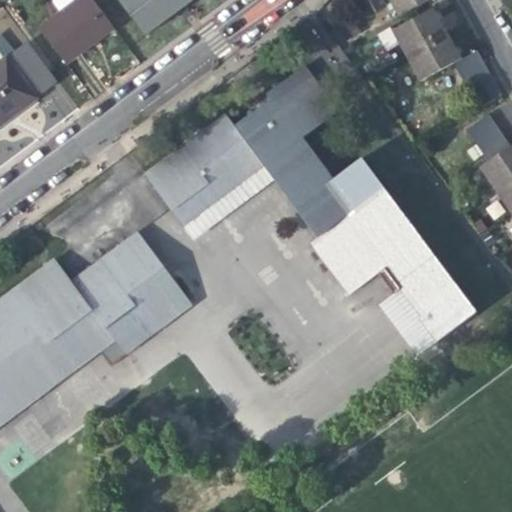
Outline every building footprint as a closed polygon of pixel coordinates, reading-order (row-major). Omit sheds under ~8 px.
[(92,0),(77,0),(61,12),(38,29),(64,64),(89,45),(113,27),(92,0)] [(53,0),(53,2),(61,12),(77,0),(53,0)] [(192,0),(116,0),(143,36),(187,4),(192,0)] [(390,0),(399,16),(429,0),(390,0)] [(393,32),(406,57),(447,34),(441,24),(433,10),(393,32)] [(384,49),(397,45),(391,27),(378,32),(384,49)] [(420,81),(454,62),(460,59),(453,46),(447,34),(406,57),(420,81)] [(477,50),(460,59),(454,62),(461,74),(483,61),(477,50)] [(4,59),(0,61),(0,123),(15,112),(34,98),(4,59)] [(489,72),(483,61),(461,74),(466,84),(489,72)] [(284,195),(316,238),(355,210),(332,179),(302,138),(338,111),(304,66),(267,94),(271,99),(252,113),(233,127),(264,168),(284,195)] [(495,83),(489,72),(466,84),(473,96),(495,83)] [(502,96),(495,83),(473,96),(480,108),(502,96)] [(466,130),(474,140),(504,120),(497,109),(466,130)] [(184,227),(264,168),(233,127),(224,114),(144,173),(184,227)] [(511,130),(504,120),(474,140),(481,151),(511,130)] [(511,131),(511,130),(481,151),(488,162),(511,146),(511,131)] [(511,146),(488,162),(481,167),(496,190),(511,179),(511,146)] [(332,179),(355,210),(383,189),(361,158),(332,179)] [(511,179),(496,190),(511,213),(511,212),(511,179)] [(383,189),(355,210),(316,238),(310,243),(347,294),(348,295),(384,269),(420,317),(418,319),(435,342),(475,312),(383,189)] [(134,232),(106,253),(113,262),(142,241),(134,232)] [(103,271),(76,291),(114,341),(124,355),(190,306),(142,241),(113,262),(106,253),(100,258),(95,261),(103,271)] [(0,298),(0,425),(114,341),(76,291),(69,281),(52,259),(0,298)] [(95,261),(69,281),(76,291),(103,271),(95,261)]
